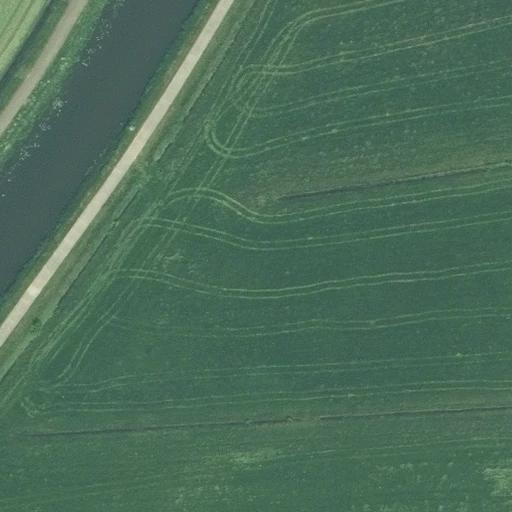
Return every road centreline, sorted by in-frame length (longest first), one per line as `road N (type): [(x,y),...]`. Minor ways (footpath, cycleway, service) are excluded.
road 1 (unclassified): [(0,332),(225,0)]
road 2 (unclassified): [(0,122),(76,0)]
